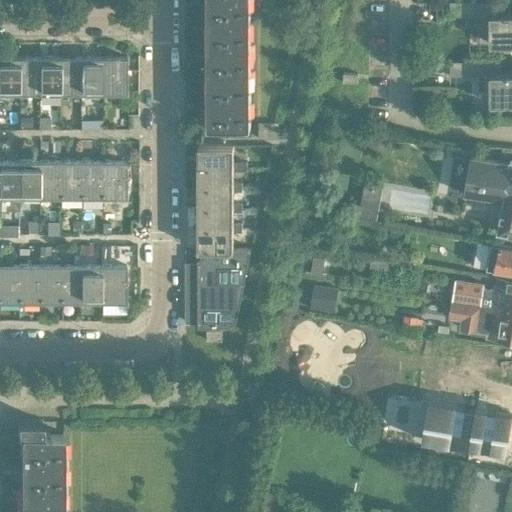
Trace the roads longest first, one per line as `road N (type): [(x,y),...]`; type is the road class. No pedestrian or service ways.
road 1 (residential): [(0,350),(143,351),(163,338),(161,16)]
road 2 (residential): [(511,134),(404,125),(403,0)]
road 3 (residential): [(161,16),(0,17)]
